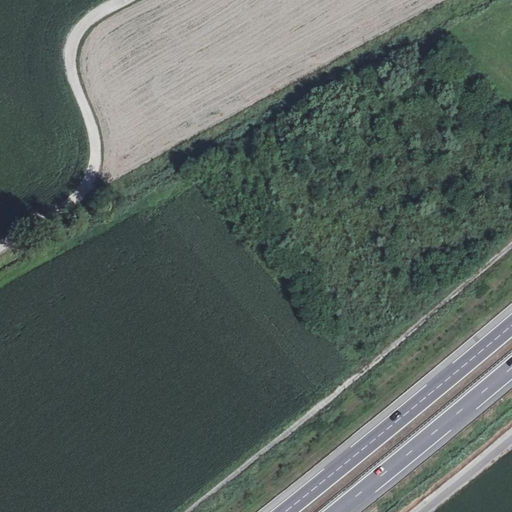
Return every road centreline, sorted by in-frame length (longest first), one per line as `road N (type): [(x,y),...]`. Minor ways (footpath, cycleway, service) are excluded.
road 1 (track): [(0,251),(73,214),(91,188),(62,45),(126,0)]
road 2 (motorway): [(511,323),(284,511)]
road 3 (motorway): [(337,511),(511,367)]
road 4 (unclassified): [(511,432),(413,511)]
